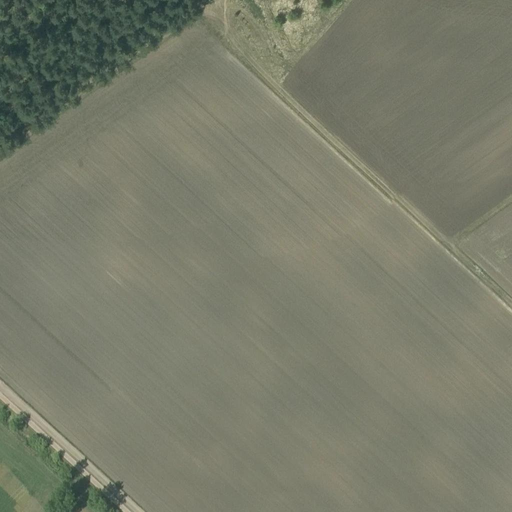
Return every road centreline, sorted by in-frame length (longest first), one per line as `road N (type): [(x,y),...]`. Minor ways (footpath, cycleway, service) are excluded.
road 1 (track): [(0,149),(206,8)]
road 2 (track): [(137,511),(0,384)]
